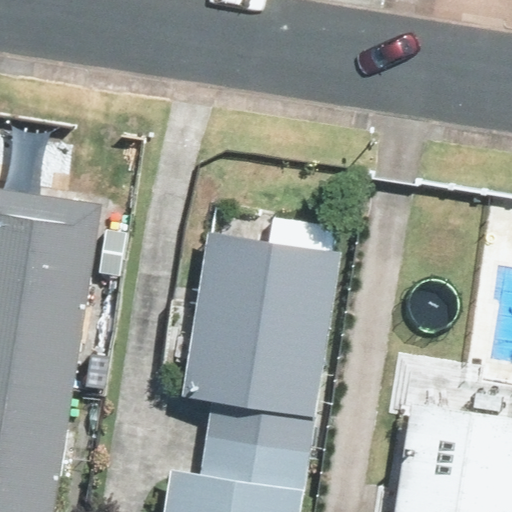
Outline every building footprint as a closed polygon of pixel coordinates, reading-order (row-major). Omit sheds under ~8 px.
[(0,366),(76,379),(106,202),(0,184),(0,366)] [(190,387),(217,392),(210,430),(315,447),(347,242),(339,240),(341,221),(278,211),(274,230),(216,222),(190,387)] [(0,366),(0,511),(54,511),(76,379),(0,366)] [(511,511),(511,406),(417,393),(399,511),(511,511)] [(304,511),(315,447),(210,430),(205,461),(177,458),(168,511),(304,511)]
